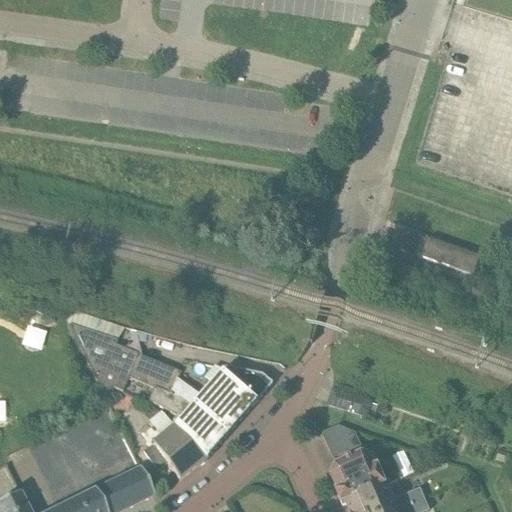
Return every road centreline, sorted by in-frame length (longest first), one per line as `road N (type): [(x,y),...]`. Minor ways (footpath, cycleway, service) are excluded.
road 1 (residential): [(279,427),(320,344),(353,192),(390,98)]
road 2 (unclassified): [(390,98),(132,41)]
road 3 (track): [(296,400),(471,464),(498,511)]
road 4 (unclassified): [(132,41),(0,23)]
road 5 (residential): [(190,511),(279,427)]
